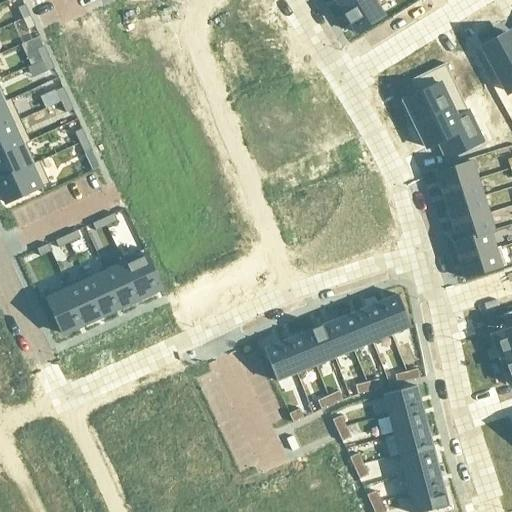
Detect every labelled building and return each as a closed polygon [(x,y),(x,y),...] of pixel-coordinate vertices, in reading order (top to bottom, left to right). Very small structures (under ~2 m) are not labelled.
[(333,0),(342,14),(364,0),(333,0)] [(373,0),(364,0),(342,14),(354,33),(383,15),(373,0)] [(24,5),(17,8),(22,19),(29,16),(24,5)] [(29,16),(22,19),(27,30),(34,27),(29,16)] [(127,17),(104,25),(117,59),(164,43),(164,44),(166,43),(158,19),(131,29),(127,17)] [(511,32),(485,47),(509,90),(511,88),(511,32)] [(164,43),(117,59),(129,94),(152,86),(147,74),(172,65),(164,44),(164,43)] [(43,46),(36,50),(41,61),(48,57),(43,46)] [(48,57),(41,61),(46,72),(53,68),(48,57)] [(417,94),(399,103),(406,117),(409,115),(414,125),(462,101),(444,64),(410,80),(417,94)] [(152,86),(129,94),(141,128),(150,125),(188,111),(180,89),(156,97),(152,86)] [(62,88),(55,91),(60,102),(67,99),(62,88)] [(6,102),(0,104),(0,129),(20,121),(10,99),(5,101),(6,102)] [(67,99),(60,102),(65,113),(72,110),(67,99)] [(416,128),(412,130),(420,146),(423,144),(426,148),(438,142),(446,158),(481,141),(462,101),(414,125),(416,128)] [(150,125),(141,128),(153,162),(176,154),(172,142),(196,134),(188,111),(150,125)] [(20,121),(0,129),(0,154),(25,143),(25,144),(30,142),(20,121)] [(81,129),(74,133),(79,144),(86,140),(81,129)] [(86,140),(79,144),(84,154),(91,151),(86,140)] [(25,143),(0,154),(0,179),(34,164),(34,163),(25,144),(25,143)] [(176,154),(153,162),(166,198),(171,196),(170,195),(175,193),(213,180),(205,157),(180,166),(176,154)] [(34,164),(0,179),(0,192),(5,203),(49,184),(38,161),(34,163),(34,164)] [(471,161),(435,173),(440,191),(477,179),(471,161)] [(477,179),(440,191),(446,208),(482,197),(477,179)] [(175,193),(170,195),(171,196),(178,216),(173,217),(178,231),(197,224),(201,223),(196,211),(221,202),(213,180),(175,193)] [(482,197),(446,208),(451,225),(488,214),(482,197)] [(113,214),(102,219),(106,226),(117,221),(113,214)] [(488,214),(451,225),(456,242),(457,242),(489,232),(490,233),(493,232),(488,214)] [(102,219),(91,224),(95,231),(106,226),(102,219)] [(178,231),(174,232),(187,268),(238,250),(229,225),(201,235),(197,224),(178,231)] [(76,230),(65,236),(69,243),(79,238),(76,230)] [(456,242),(452,243),(458,261),(495,249),(490,233),(489,232),(457,242),(456,242)] [(65,236),(54,241),(58,248),(69,243),(65,236)] [(47,244),(36,249),(39,257),(50,252),(47,244)] [(495,249),(458,261),(464,279),(501,267),(495,249)] [(143,250),(121,260),(139,299),(161,289),(143,250)] [(121,260),(102,269),(104,273),(105,272),(121,307),(139,299),(121,260)] [(87,281),(86,281),(102,316),(121,307),(105,272),(104,273),(87,281)] [(85,276),(66,285),(84,324),(102,316),(86,281),(87,281),(85,276)] [(66,285),(44,295),(62,334),(84,324),(66,285)] [(397,295),(377,303),(390,335),(410,327),(397,295)] [(377,303),(358,311),(371,343),(390,335),(377,303)] [(358,311),(339,318),(352,350),(371,343),(358,311)] [(498,331),(487,334),(493,349),(497,348),(501,360),(511,355),(511,311),(506,313),(511,329),(499,333),(498,331)] [(339,318),(321,326),(333,358),(352,350),(339,318)] [(321,326),(302,334),(315,366),(333,358),(321,326)] [(302,334),(283,341),(296,373),(315,366),(302,334)] [(283,341),(263,349),(276,381),(296,373),(283,341)] [(504,369),(500,371),(505,386),(511,383),(511,355),(501,360),(504,369)] [(417,369),(405,372),(408,382),(419,378),(417,369)] [(405,372),(394,375),(396,385),(408,382),(405,372)] [(377,379),(365,382),(368,392),(380,389),(377,379)] [(365,382),(354,385),(356,395),(368,392),(365,382)] [(415,386),(382,395),(388,415),(421,407),(415,386)] [(338,391),(327,396),(331,405),(342,400),(338,391)] [(327,396),(316,401),(320,410),(331,405),(327,396)] [(144,401),(104,420),(114,442),(138,431),(144,444),(181,427),(174,412),(153,422),(144,401)] [(421,407),(388,415),(393,435),(426,426),(421,407)] [(299,409),(288,414),(292,423),(303,418),(299,409)] [(340,416),(331,420),(336,431),(345,426),(340,416)] [(345,426),(336,431),(341,442),(350,438),(345,426)] [(426,426),(393,435),(398,455),(431,446),(426,426)] [(150,456),(126,467),(136,489),(175,471),(176,471),(185,467),(175,447),(187,441),(181,427),(144,444),(150,456)] [(431,446),(398,455),(403,475),(436,466),(431,446)] [(357,453),(348,458),(353,468),(362,464),(357,453)] [(362,464),(353,468),(358,479),(367,475),(362,464)] [(436,466),(403,475),(408,494),(442,486),(436,466)] [(175,471),(136,489),(146,511),(170,500),(175,511),(177,511),(212,496),(205,481),(185,490),(176,471),(175,471)] [(315,511),(355,511),(339,476),(324,483),(333,504),(315,511)] [(442,486),(408,494),(413,511),(425,511),(447,506),(442,486)] [(375,491),(365,495),(370,506),(380,502),(375,491)] [(289,511),(284,501),(270,508),(271,511),(314,511),(311,504),(292,511),(289,511)] [(384,511),(380,502),(370,506),(373,511),(384,511)]
